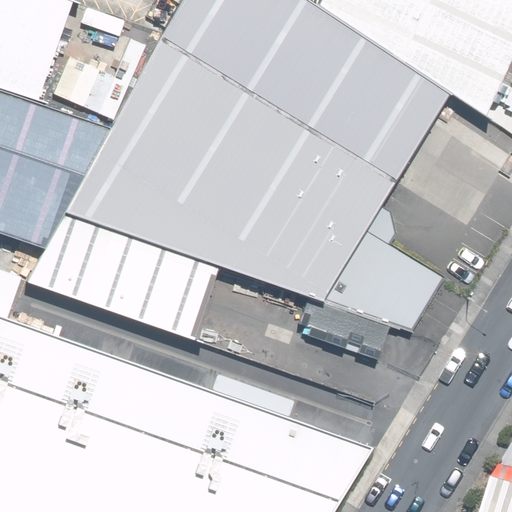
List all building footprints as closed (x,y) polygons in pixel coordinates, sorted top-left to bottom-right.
[(0,0),(0,90),(32,102),(66,0),(65,0),(0,0)] [(323,299),(449,88),(331,10),(315,0),(179,0),(110,124),(60,209),(206,263),(323,299)] [(511,0),(315,0),(331,10),(449,88),(484,112),(511,50),(511,0)] [(0,228),(43,243),(60,209),(110,124),(32,102),(0,90),(0,228)] [(206,263),(60,209),(43,243),(23,280),(188,337),(206,263)] [(0,410),(30,326),(0,315),(0,410)] [(30,326),(0,410),(0,511),(327,511),(368,447),(30,326)] [(511,511),(511,471),(500,511),(511,511)]
